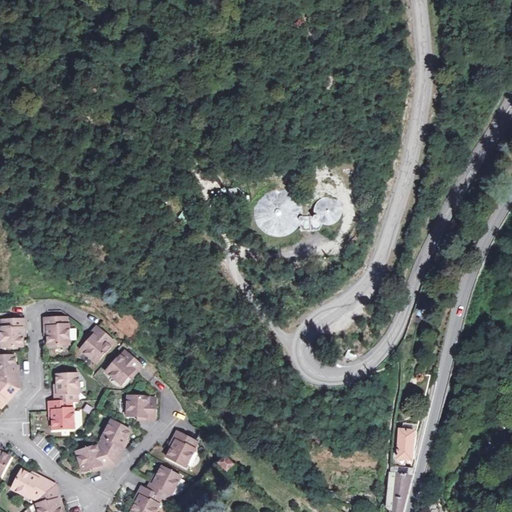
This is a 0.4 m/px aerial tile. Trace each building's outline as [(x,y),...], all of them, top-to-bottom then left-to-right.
[(318,201),(318,203),(318,205),(319,208),(307,209),(307,204),(307,202),(307,200),(306,197),(305,195),(304,193),(303,191),(302,189),(300,187),(298,186),(296,184),(294,183),(292,182),(289,181),(287,181),(285,180),(282,180),(280,181),(277,181),(275,182),(273,183),(271,184),(269,185),(267,187),(265,188),(264,190),(262,192),(261,194),(260,197),(259,199),(259,201),(259,204),(259,206),(259,208),(260,211),(260,213),(261,215),(262,218),(264,220),(265,221),(267,223),(269,225),(271,226),(273,227),(275,228),(278,228),(280,229),(283,229),(285,229),(287,229),(290,228),(292,227),(294,226),(296,225),(298,224),(300,222),(302,220),(303,218),(307,224),(324,223),(327,217),(336,217),(339,216),(341,215),(343,212),(345,210),(345,209),(346,206),(346,203),(346,202),(346,201),(346,199),(344,197),(344,195),(343,194),(341,192),(338,191),(336,190),(334,190),(331,190),(329,190),(327,190),(325,192),(322,193),(321,194),(320,197),(319,199),(318,201)] [(67,324),(67,318),(44,319),(45,327),(48,327),(48,335),(48,346),(69,345),(68,324),(67,324)] [(23,336),(22,328),(25,328),(25,320),(2,321),(2,327),(1,327),(2,349),(23,348),(23,336)] [(114,342),(97,327),(91,333),(93,335),(88,341),(80,349),(96,363),(110,347),(109,347),(114,342)] [(372,338),(375,344),(377,347),(385,343),(380,334),(372,338)] [(373,351),(375,344),(367,340),(342,352),(344,357),(355,359),(373,351)] [(106,371),(122,385),(129,377),(134,371),(136,372),(142,366),(125,351),(121,356),(120,355),(106,371)] [(0,381),(19,389),(18,374),(16,375),(16,366),(15,355),(0,356),(0,381)] [(55,394),(55,403),(72,402),(78,401),(78,395),(79,395),(78,373),(57,375),(57,386),(58,394),(55,394)] [(7,402),(19,389),(0,381),(0,405),(5,400),(7,402)] [(149,397),(128,396),(127,417),(138,417),(146,418),(146,421),(155,421),(156,398),(149,398),(149,397)] [(55,403),(49,403),(50,411),(52,411),(53,419),(53,431),(75,429),(73,408),(72,408),(72,402),(55,403)] [(100,446),(116,464),(124,448),(122,447),(125,440),(130,430),(112,420),(102,439),(103,439),(100,446)] [(399,445),(397,459),(411,461),(412,448),(414,433),(399,431),(399,435),(399,445)] [(197,442),(177,432),(173,440),(176,441),(172,448),(167,458),(186,467),(195,449),(194,448),(197,442)] [(102,469),(116,464),(100,446),(97,447),(97,445),(77,452),(83,472),(93,469),(101,466),(102,469)] [(0,475),(1,477),(11,458),(1,453),(0,452),(0,475)] [(225,457),(218,463),(226,471),(233,465),(225,457)] [(151,482),(147,490),(162,497),(167,500),(170,495),(171,495),(181,476),(163,467),(157,476),(154,484),(151,482)] [(390,467),(390,474),(411,477),(413,470),(390,467)] [(37,501),(56,485),(40,477),(38,479),(31,475),(21,470),(12,489),(30,499),(31,498),(37,501)] [(402,511),(411,477),(390,474),(389,476),(387,500),(391,501),(389,511),(402,511)] [(60,499),(56,485),(37,501),(38,504),(37,504),(39,511),(61,511),(60,507),(58,500),(60,499)] [(147,490),(142,487),(138,494),(140,496),(137,503),(131,511),(155,511),(160,504),(159,503),(162,497),(147,490)] [(340,511),(319,494),(310,505),(317,510),(319,511),(340,511)]
